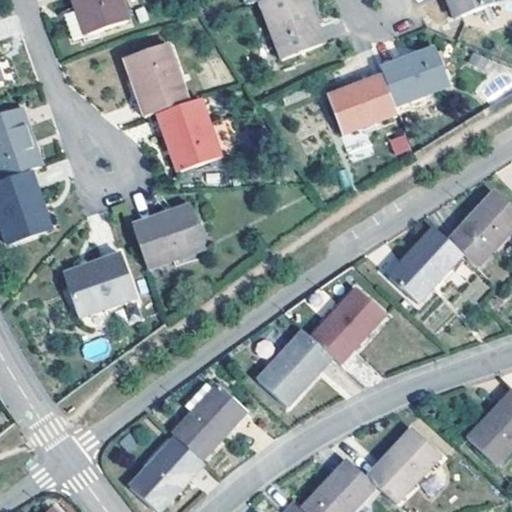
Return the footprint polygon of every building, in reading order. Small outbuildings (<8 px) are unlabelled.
[(66,19),(74,43),(129,24),(120,0),(71,0),(77,15),(71,17),(66,19)] [(239,0),(244,10),(252,7),(249,0),(239,0)] [(316,25),(307,0),(274,0),(261,6),(283,63),(322,48),(315,30),(314,26),(316,25)] [(446,0),(455,22),(463,19),(455,0),(446,0)] [(455,0),(463,19),(496,7),(493,0),(455,0)] [(146,120),(189,105),(169,47),(128,61),(136,83),(137,86),(134,86),(146,120)] [(450,89),(435,50),(399,64),(381,70),(396,109),(450,89)] [(10,61),(0,64),(0,85),(1,89),(18,83),(10,61)] [(397,117),(382,78),(357,88),(328,99),(343,138),(397,117)] [(210,127),(201,102),(158,117),(170,152),(173,151),(175,155),(181,174),(222,160),(210,127)] [(0,180),(40,168),(32,146),(31,142),(34,142),(22,109),(0,116),(0,180)] [(227,121),(210,127),(222,160),(235,155),(237,148),(227,121)] [(405,134),(389,140),(395,155),(410,149),(405,134)] [(42,206),(31,173),(0,184),(0,224),(8,247),(49,232),(41,211),(40,207),(42,206)] [(511,209),(495,193),(461,230),(466,235),(455,248),(464,256),(478,269),(511,232),(511,209)] [(133,228),(149,271),(206,251),(193,211),(171,218),(167,220),(166,217),(133,228)] [(434,229),(400,264),(406,270),(393,283),(418,305),(464,256),(455,248),(449,242),(434,229)] [(466,235),(461,230),(449,242),(455,248),(466,235)] [(65,281),(79,320),(83,329),(93,332),(103,329),(109,318),(107,310),(137,300),(122,256),(88,268),(88,272),(85,273),(65,281)] [(406,270),(400,264),(387,278),(393,283),(406,270)] [(347,346),(354,351),(385,317),(356,290),(311,339),(327,353),(332,358),(334,360),(347,346)] [(311,339),(304,332),(258,382),(287,408),(321,371),(315,366),(327,353),(311,339)] [(341,366),(354,351),(347,346),(334,360),(341,366)] [(315,366),(321,371),(332,358),(327,353),(315,366)] [(229,420),(240,408),(218,386),(172,437),(175,439),(198,459),(201,463),(234,425),(229,420)] [(507,409),(511,403),(511,392),(502,404),(507,409)] [(511,403),(507,409),(502,404),(468,440),(498,467),(511,451),(511,403)] [(229,420),(234,425),(246,413),(240,408),(229,420)] [(386,471),(373,485),(376,488),(396,506),(442,456),(413,431),(379,465),(386,471)] [(198,459),(175,439),(130,489),(156,511),(161,511),(193,478),(187,473),(198,459)] [(187,473),(193,478),(204,465),(201,463),(198,459),(187,473)] [(341,479),(352,465),(347,461),(335,474),(341,479)] [(335,474),(302,510),(296,505),(288,511),(353,511),(376,488),(373,485),(366,479),(352,465),(341,479),(335,474)] [(366,479),(373,485),(386,471),(379,465),(366,479)]
